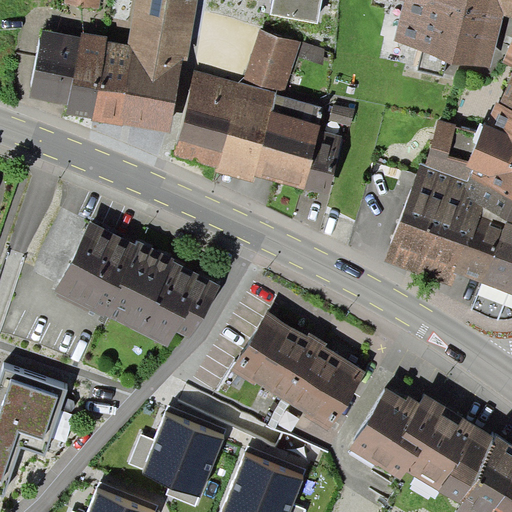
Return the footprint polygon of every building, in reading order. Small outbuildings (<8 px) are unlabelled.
[(66,0),(65,4),(99,11),(100,0),(66,0)] [(197,0),(134,0),(126,45),(108,42),(93,119),(93,121),(123,127),(123,124),(170,133),(183,61),(186,62),(197,0)] [(321,0),(272,0),(269,15),(317,24),(321,0)] [(511,0),(403,0),(405,0),(394,44),(491,68),(505,14),(511,15),(511,0)] [(93,119),(108,42),(109,37),(82,32),(81,37),(42,30),(29,97),(69,105),(67,114),(93,119)] [(301,42),(259,31),(244,83),(277,92),(276,96),(284,98),(301,42)] [(511,40),(503,62),(511,66),(511,40)] [(325,48),(304,41),(299,55),(324,63),(325,48)] [(276,96),(277,92),(244,83),(196,71),(174,156),(217,167),(216,172),(254,182),(255,177),(276,96)] [(511,78),(501,104),(495,102),(482,134),(468,167),(473,169),(470,177),(511,194),(511,78)] [(284,98),(276,96),(255,177),(305,189),(319,131),(325,108),(284,98)] [(355,109),(333,104),(329,120),(351,125),(355,109)] [(511,194),(470,177),(473,169),(468,167),(482,134),(456,126),(458,124),(439,119),(426,165),(421,164),(385,261),(451,285),(455,273),(511,296),(511,194)] [(342,136),(319,131),(305,189),(328,195),(342,136)] [(137,244),(90,221),(55,291),(104,317),(105,314),(102,312),(137,244)] [(139,241),(137,244),(102,312),(105,314),(167,346),(177,332),(190,339),(221,285),(175,262),(175,259),(139,241)] [(267,310),(230,370),(254,384),(255,382),(305,412),(304,415),(328,431),(365,371),(325,347),(327,343),(309,331),(307,334),(267,310)] [(45,456),(68,390),(4,368),(0,381),(0,495),(3,497),(20,447),(45,456)] [(439,491),(478,427),(425,394),(420,402),(409,396),(406,400),(387,388),(349,449),(400,480),(406,470),(439,491)] [(228,428),(169,405),(165,415),(196,427),(224,438),(228,428)] [(170,485),(172,485),(196,427),(165,415),(156,440),(144,468),(143,473),(170,485)] [(224,438),(196,427),(172,485),(199,496),(201,497),(224,438)] [(489,511),(511,473),(511,445),(478,427),(439,491),(461,505),(456,511),(489,511)] [(144,468),(156,440),(142,435),(131,462),(144,468)] [(307,469),(250,446),(246,456),(274,468),(302,480),(307,469)] [(256,511),(274,468),(246,456),(221,511),(256,511)] [(302,480),(274,468),(256,511),(290,511),(293,505),(302,480)] [(511,511),(511,473),(489,511),(511,511)] [(146,511),(156,511),(159,506),(102,484),(98,494),(128,505),(146,511)] [(166,494),(195,506),(199,496),(172,485),(170,485),(166,494)] [(124,511),(128,505),(98,494),(90,511),(124,511)]
